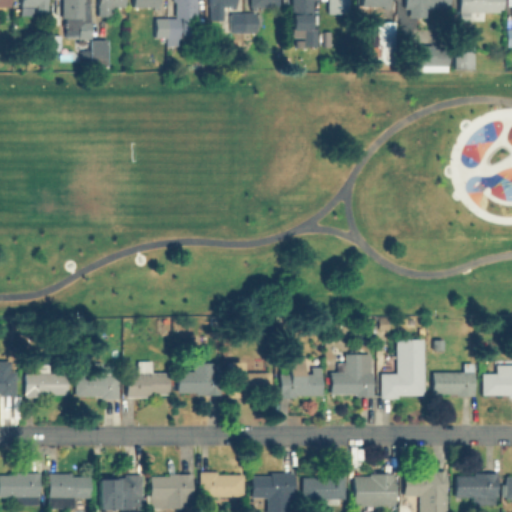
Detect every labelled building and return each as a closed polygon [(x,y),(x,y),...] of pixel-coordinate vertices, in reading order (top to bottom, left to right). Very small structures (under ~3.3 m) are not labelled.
[(44,0),(45,11),(35,11),(35,6),(19,6),(19,0),(44,0)] [(88,37),(76,37),(76,28),(64,28),(64,17),(61,17),(61,0),(81,0),(81,18),(88,18),(88,37)] [(124,0),(124,13),(97,13),(97,0),(124,0)] [(194,0),(194,33),(180,33),(180,15),(174,14),(174,0),(194,0)] [(234,0),(234,4),(222,5),(222,12),(229,12),(253,11),(254,13),(260,13),(260,25),(254,24),(254,32),(242,32),(242,34),(236,34),(236,31),(221,31),(221,18),(208,19),(208,0),(234,0)] [(278,0),(278,5),(254,6),(254,9),(250,9),(249,0),(278,0)] [(311,0),(311,14),(307,14),(307,27),(315,26),(315,45),(302,45),(302,36),(291,36),(291,0),(311,0)] [(346,0),(346,12),(327,12),(327,0),(346,0)] [(442,0),(442,7),(424,7),(424,13),(411,13),(411,7),(403,7),(403,0),(442,0)] [(502,0),(502,7),(497,8),(497,11),(481,11),(481,18),(458,18),(458,0),(502,0)] [(176,25),(177,37),(154,37),(154,17),(176,17),(176,25)] [(392,21),(392,62),(375,62),(375,21),(392,21)] [(61,23),(61,36),(51,36),(51,23),(61,23)] [(332,29),(331,47),(323,47),(323,29),(332,29)] [(88,37),(105,38),(106,69),(89,69),(88,37)] [(471,67),(451,67),(451,42),(470,42),(471,67)] [(447,52),(447,66),(416,65),(416,47),(430,47),(430,52),(447,52)] [(387,315),(387,330),(376,330),(376,315),(387,315)] [(441,338),(441,351),(432,351),(432,338),(441,338)] [(423,340),(422,396),(380,396),(380,374),(397,374),(397,340),(423,340)] [(369,353),(369,365),(374,364),(374,373),(370,373),(371,395),(354,395),(354,392),(329,393),(329,371),(344,371),(344,353),(369,353)] [(303,356),(303,372),(310,372),(310,366),(313,366),(312,360),(319,360),(320,394),(294,394),(294,397),(278,397),(278,372),(287,372),(287,356),(303,356)] [(0,360),(9,361),(9,370),(14,370),(14,395),(0,395),(0,360)] [(158,360),(158,371),(167,371),(166,393),(148,393),(148,396),(124,396),(124,371),(137,371),(137,360),(158,360)] [(106,361),(106,374),(116,373),(117,398),(100,398),(100,394),(74,395),(74,374),(92,374),(92,361),(106,361)] [(217,362),(217,394),(194,395),(194,392),(176,392),(176,370),(192,370),(191,362),(217,362)] [(240,362),(240,371),(268,371),(269,392),(244,392),(245,396),(226,396),(225,362),(240,362)] [(511,363),(511,396),(507,396),(507,394),(481,394),(481,372),(499,372),(499,363),(511,363)] [(48,364),(48,372),(65,372),(65,393),(39,393),(39,396),(23,396),(23,372),(36,372),(36,364),(48,364)] [(472,371),(472,393),(431,393),(431,371),(472,371)] [(215,470),(215,474),(241,473),(241,494),(224,495),(224,503),(199,504),(199,470),(215,470)] [(38,471),(38,495),(36,495),(36,504),(13,504),(13,496),(0,496),(0,474),(14,474),(14,471),(38,471)] [(495,495),(495,504),(472,504),(471,496),(454,496),(454,475),(473,474),(473,471),(497,471),(497,495),(495,495)] [(88,475),(88,497),(72,496),(72,508),(47,507),(47,472),(69,472),(69,475),(88,475)] [(290,497),(290,511),(265,511),(265,496),(251,496),(251,474),(268,474),(268,472),(294,472),(294,497),(290,497)] [(394,472),(394,496),(391,496),(391,506),(379,506),(379,496),(353,496),(353,475),(371,475),(371,472),(394,472)] [(191,473),(191,507),(148,507),(149,476),(167,476),(167,473),(191,473)] [(343,473),(344,499),(334,499),(334,504),(319,504),(319,499),(301,500),(300,477),(327,476),(327,473),(343,473)] [(417,511),(418,494),(405,494),(405,473),(446,473),(445,511),(417,511)] [(140,474),(140,498),(129,498),(129,508),(103,508),(103,499),(98,499),(98,477),(123,477),(123,474),(140,474)] [(511,475),(501,476),(501,498),(511,497),(511,475)]
